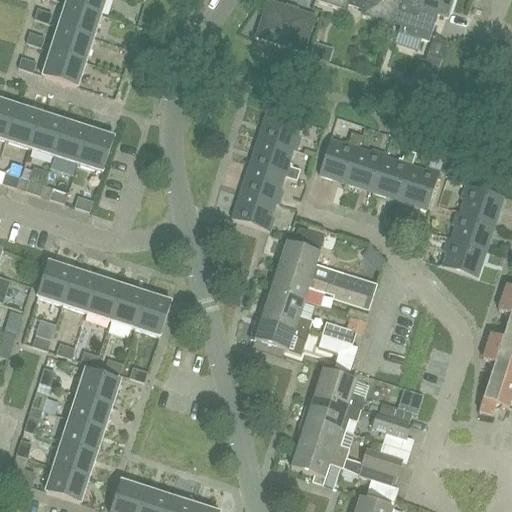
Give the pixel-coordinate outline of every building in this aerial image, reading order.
[(100,17),(105,0),(67,0),(65,6),(100,17)] [(391,27),(399,0),(345,0),(342,11),(346,12),(348,7),(362,12),(360,17),(391,27)] [(399,0),(391,27),(399,29),(397,35),(429,45),(438,17),(447,20),(453,0),(399,0)] [(265,4),(253,39),(299,55),(311,20),(265,4)] [(92,41),(100,17),(65,6),(57,30),(92,41)] [(51,16),(37,12),(34,22),(48,26),(51,16)] [(84,65),(92,41),(57,30),(50,54),(84,65)] [(43,40),(30,36),(26,46),(40,50),(43,40)] [(77,89),(84,65),(50,54),(42,78),(77,89)] [(429,99),(442,62),(427,57),(425,63),(419,61),(412,83),(418,85),(415,95),(429,99)] [(35,65),(21,61),(18,70),(32,75),(35,65)] [(0,140),(5,142),(16,108),(0,103),(0,140)] [(29,150),(40,116),(16,108),(5,142),(29,150)] [(298,139),(302,126),(266,115),(257,142),(293,154),(293,153),(295,154),(300,140),(298,139)] [(53,158),(64,123),(40,116),(29,150),(53,158)] [(77,165),(88,131),(64,123),(53,158),(77,165)] [(112,139),(88,131),(77,165),(102,173),(112,139)] [(346,187),(361,139),(351,136),(348,145),(345,144),(345,145),(331,141),(318,179),(346,187)] [(373,196),(385,156),(372,152),(371,153),(358,149),(362,139),(361,139),(346,187),(373,196)] [(289,166),(293,154),(257,142),(248,169),(285,181),(285,180),(296,184),(300,173),(290,170),(291,167),(289,166)] [(24,153),(19,167),(34,173),(39,158),(24,153)] [(400,204),(415,156),(405,153),(402,162),(399,161),(399,162),(386,158),(386,156),(385,156),(373,196),(400,204)] [(439,174),(425,170),(425,171),(412,167),(415,156),(400,204),(427,213),(439,174)] [(281,193),(285,181),(248,169),(239,196),(275,208),(275,207),(278,207),(282,193),(281,193)] [(20,181),(6,176),(2,186),(16,190),(20,181)] [(44,188),(29,184),(26,194),(41,198),(44,188)] [(465,188),(460,201),(463,202),(459,215),(456,214),(456,215),(494,227),(503,200),(465,188)] [(68,196),(53,191),(50,201),(65,206),(68,196)] [(271,219),(275,208),(239,196),(230,223),(269,235),(274,220),(271,219)] [(92,204),(79,199),(76,209),(89,214),(92,204)] [(485,254),(494,227),(456,215),(452,228),(454,229),(450,242),(448,241),(447,242),(485,254)] [(477,281),(485,254),(447,242),(443,255),(446,256),(441,270),(477,281)] [(286,247),(278,271),(367,299),(372,287),(343,278),(344,277),(315,268),(319,257),(286,247)] [(62,308),(73,274),(48,266),(37,300),(62,308)] [(367,299),(278,271),(270,294),(303,305),(308,292),(334,301),(334,302),(363,311),(367,299)] [(86,316),(97,281),(73,274),(62,308),(86,316)] [(111,323),(122,289),(97,281),(86,316),(111,323)] [(135,331),(146,297),(122,289),(111,323),(135,331)] [(299,319),(303,305),(270,294),(262,319),(309,334),(312,323),(299,319)] [(171,305),(146,297),(135,331),(160,339),(171,305)] [(511,302),(504,300),(500,312),(511,316),(508,327),(511,328),(511,302)] [(305,344),(309,334),(262,319),(254,344),(288,355),(292,340),(305,344)] [(326,326),(322,338),(352,348),(356,335),(326,326)] [(491,337),(488,348),(511,356),(511,328),(508,327),(503,341),(491,337)] [(50,344),(36,340),(33,350),(47,354),(50,344)] [(74,352),(60,348),(57,357),(71,362),(74,352)] [(511,356),(488,348),(483,361),(495,365),(491,377),(511,384),(511,356)] [(387,352),(383,368),(392,371),(397,355),(387,352)] [(98,360),(84,355),(81,365),(95,370),(98,360)] [(122,367),(108,363),(105,373),(120,377),(122,367)] [(148,376),(134,371),(131,381),(145,385),(148,376)] [(55,375),(44,372),(40,386),(50,389),(55,375)] [(85,373),(77,397),(112,408),(120,384),(85,373)] [(322,373),(314,397),(348,408),(356,383),(322,373)] [(417,374),(414,386),(432,390),(434,377),(417,374)] [(511,384),(491,377),(479,414),(492,418),(496,406),(508,410),(511,398),(511,384)] [(47,399),(37,396),(32,410),(42,413),(47,399)] [(104,433),(112,408),(77,397),(69,421),(104,433)] [(361,413),(348,409),(348,408),(314,397),(306,422),(345,434),(349,422),(357,425),(361,413)] [(381,407),(378,418),(407,428),(411,417),(381,407)] [(403,440),(407,428),(378,418),(374,431),(403,440)] [(39,423),(29,420),(24,434),(35,437),(39,423)] [(96,457),(104,433),(69,421),(62,446),(96,457)] [(340,449),(345,434),(306,422),(299,446),(345,461),(348,452),(340,449)] [(373,454),(400,462),(406,442),(380,433),(373,454)] [(31,447),(21,443),(16,458),(27,461),(31,447)] [(88,481),(96,457),(62,446),(54,470),(88,481)] [(342,472),(345,461),(299,446),(291,471),(314,478),(311,485),(322,489),(329,468),(342,472)] [(366,454),(362,466),(397,477),(401,466),(366,454)] [(393,491),(397,477),(362,466),(358,480),(393,491)] [(23,472),(13,469),(8,482),(19,485),(23,472)] [(80,506),(88,481),(54,470),(46,494),(80,506)] [(138,511),(145,492),(121,484),(111,511),(138,511)] [(165,511),(170,500),(145,492),(138,511),(165,511)] [(192,511),(194,508),(170,500),(165,511),(192,511)] [(359,501),(355,511),(392,511),(393,511),(359,501)]
